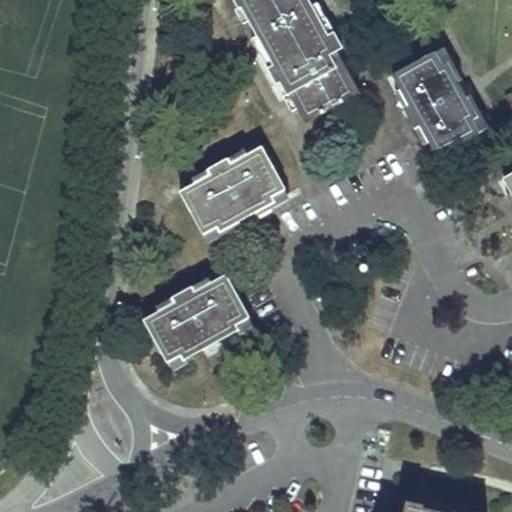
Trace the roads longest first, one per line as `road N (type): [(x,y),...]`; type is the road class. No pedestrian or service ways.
road 1 (residential): [(511,303),(489,307),(462,297),(404,200),(380,200),(338,219),(298,293),(350,396)]
road 2 (residential): [(140,0),(97,345)]
road 3 (residential): [(507,443),(387,400),(350,396)]
road 4 (residential): [(350,396),(276,409),(218,432)]
